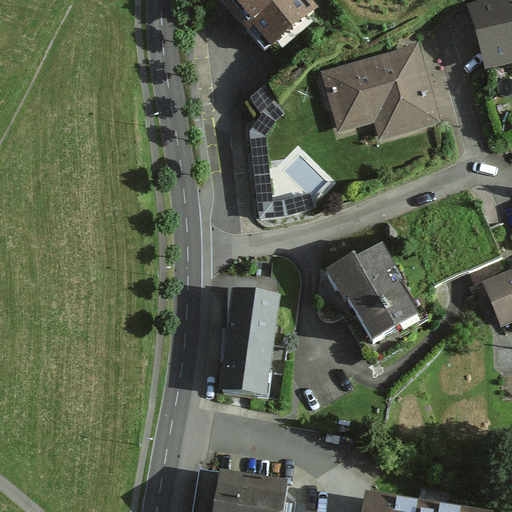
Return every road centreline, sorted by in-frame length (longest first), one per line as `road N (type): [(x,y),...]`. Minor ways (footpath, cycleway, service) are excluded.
road 1 (residential): [(444,32),(479,166),(307,230),(246,244),(187,244)]
road 2 (secondary): [(156,511),(184,347),(187,244)]
road 3 (secondary): [(187,244),(161,0)]
